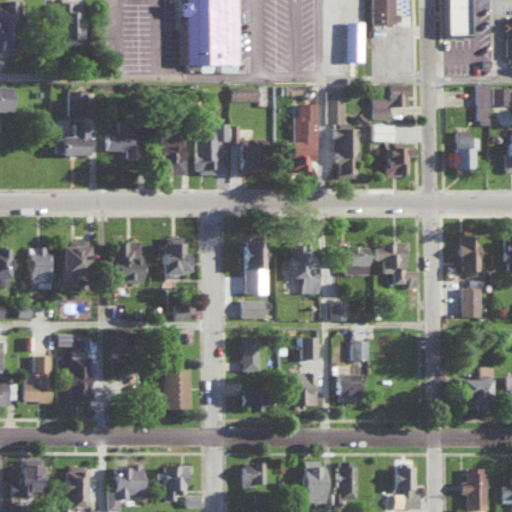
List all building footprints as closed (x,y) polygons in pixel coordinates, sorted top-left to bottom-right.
[(0,0),(0,48),(13,49),(13,0),(0,0)] [(180,62),(196,62),(196,70),(209,70),(209,62),(215,62),(216,71),(234,70),(233,0),(175,0),(173,0),(173,14),(179,14),(180,62)] [(367,0),(368,22),(393,22),(392,0),(367,0)] [(465,0),(442,0),(443,33),(467,32),(465,0)] [(77,44),(79,3),(54,2),(52,43),(77,44)] [(502,62),(511,61),(511,14),(502,15),(502,62)] [(341,59),(359,60),(360,20),(342,19),(341,59)] [(368,116),(386,116),(385,104),(404,103),(404,82),(377,82),(377,92),(368,93),(368,116)] [(485,122),(485,82),(473,82),(473,122),(485,122)] [(9,85),(0,84),(0,108),(8,109),(9,85)] [(254,86),(227,86),(227,100),(254,100),(254,86)] [(489,103),(505,103),(505,86),(489,86),(489,103)] [(323,121),(331,121),(331,175),(352,175),(352,126),(341,126),(341,87),(322,88),(323,121)] [(83,114),(82,88),(63,89),(63,115),(83,114)] [(313,102),(294,101),(294,114),(290,114),(290,139),(283,139),(283,169),(305,169),(305,146),(313,146),(313,102)] [(101,148),(134,149),(134,130),(129,130),(129,119),(114,119),(114,130),(101,130),(101,148)] [(82,121),(67,121),(67,134),(52,134),(53,153),(82,153),(82,121)] [(212,139),(224,139),(224,121),(210,121),(210,130),(191,130),(190,170),(211,170),(212,139)] [(367,138),(388,138),(388,122),(367,121),(367,138)] [(511,125),(506,126),(507,141),(500,141),(501,170),(511,169),(511,125)] [(465,135),(465,128),(452,128),(451,171),(467,171),(467,147),(474,147),(474,135),(465,135)] [(180,171),(179,133),(153,134),(153,172),(180,171)] [(236,168),(254,169),(254,136),(236,136),(236,168)] [(403,154),(410,154),(410,141),(382,142),(382,173),(404,173),(403,154)] [(511,232),(499,233),(499,260),(502,260),(502,269),(511,269),(511,258),(511,257),(511,232)] [(473,269),(475,234),(454,233),(453,257),(457,257),(456,268),(473,269)] [(158,271),(181,272),(182,238),(159,237),(158,271)] [(55,273),(84,273),(83,238),(63,238),(63,244),(55,244),(55,273)] [(137,280),(136,239),(108,239),(109,281),(137,280)] [(262,291),(262,239),(240,239),(240,291),(262,291)] [(314,291),(313,261),(309,261),(308,241),(284,242),(285,276),(296,275),(297,291),(314,291)] [(413,268),(402,268),(401,241),(370,241),(370,258),(379,258),(379,271),(388,271),(388,282),(404,281),(405,286),(414,286),(413,268)] [(363,243),(338,244),(339,272),(364,272),(363,243)] [(456,315),(476,314),(475,286),(456,286),(456,315)] [(260,298),(237,297),(237,316),(260,316),(260,298)] [(343,298),(326,299),(326,318),(344,318),(343,298)] [(183,318),(184,304),(169,303),(169,318),(183,318)] [(101,349),(126,350),(127,326),(102,325),(101,349)] [(67,331),(54,331),(53,344),(66,344),(67,331)] [(314,357),(314,335),(297,335),(296,357),(314,357)] [(237,369),(255,368),(254,336),(236,336),(237,369)] [(347,357),(364,357),(364,338),(347,338),(347,357)] [(19,378),(18,399),(46,399),(47,354),(29,353),(28,371),(36,371),(36,379),(19,378)] [(65,399),(84,399),(85,357),(65,356),(65,399)] [(474,375),(489,375),(489,364),(474,364),(474,375)] [(183,407),(182,366),(155,367),(157,407),(183,407)] [(312,404),(312,370),(286,370),(286,404),(312,404)] [(354,399),(355,375),(354,375),(354,372),(333,372),(332,399),(354,399)] [(511,373),(501,374),(502,404),(511,403),(511,373)] [(456,378),(456,395),(460,395),(460,403),(477,403),(476,395),(487,395),(486,376),(456,378)] [(13,398),(13,380),(0,380),(0,403),(4,404),(5,397),(13,398)] [(237,407),(258,407),(258,404),(266,405),(267,388),(237,388),(237,407)] [(36,456),(15,457),(16,481),(6,482),(6,496),(37,495),(36,456)] [(319,459),(300,459),(299,500),(319,500),(319,459)] [(352,460),(332,459),(331,497),(351,497),(352,460)] [(239,485),(261,484),(261,460),(238,461),(239,485)] [(187,463),(159,464),(159,499),(171,498),(171,492),(181,492),(181,472),(187,471),(187,463)] [(82,464),(61,464),(62,498),(68,498),(68,505),(83,504),(82,464)] [(138,464),(108,464),(108,487),(102,487),(102,509),(116,509),(116,494),(138,494),(138,464)] [(415,507),(415,491),(410,491),(410,465),(391,464),(390,487),(400,487),(399,506),(415,507)] [(481,508),(481,466),(461,466),(461,479),(457,479),(457,491),(461,492),(461,508),(481,508)] [(508,511),(511,510),(511,474),(505,475),(506,483),(497,483),(497,500),(508,500),(508,511)] [(181,505),(195,505),(195,493),(181,493),(181,505)]
